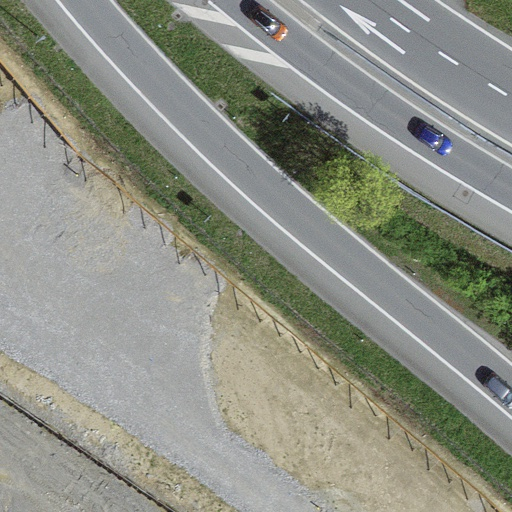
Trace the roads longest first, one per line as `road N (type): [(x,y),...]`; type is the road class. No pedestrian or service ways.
road 1 (motorway): [(83,0),(212,137),(511,392)]
road 2 (motorway): [(239,0),(404,123),(511,189)]
road 3 (motorway): [(511,97),(366,0)]
